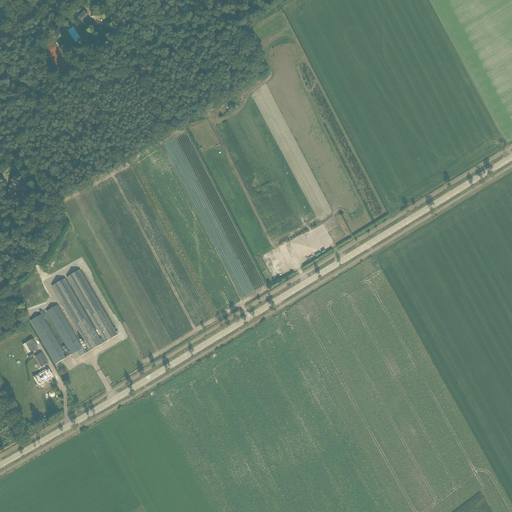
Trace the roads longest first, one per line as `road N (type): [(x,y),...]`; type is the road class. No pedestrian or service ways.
road 1 (tertiary): [(1,464),(511,158)]
road 2 (track): [(0,142),(292,0)]
